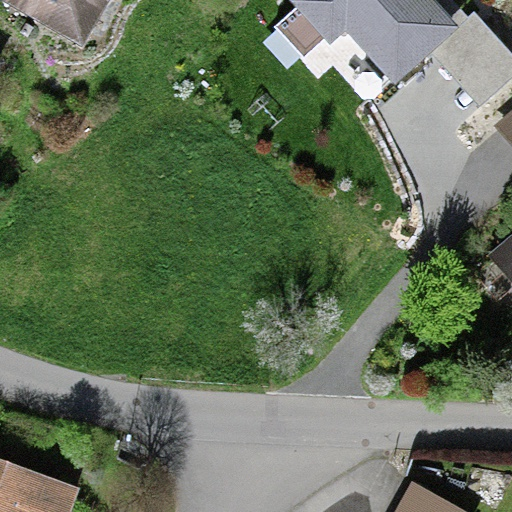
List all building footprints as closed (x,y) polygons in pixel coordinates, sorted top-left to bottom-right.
[(37,0),(75,22),(87,0),(37,0)] [(330,44),(345,30),(394,85),(432,51),(484,106),(511,79),(511,50),(474,11),(459,26),(435,0),(289,0),(290,0),(330,44)] [(511,241),(500,251),(511,264),(511,241)] [(0,511),(56,511),(62,495),(0,472),(0,511)] [(467,511),(412,480),(393,511),(467,511)]
